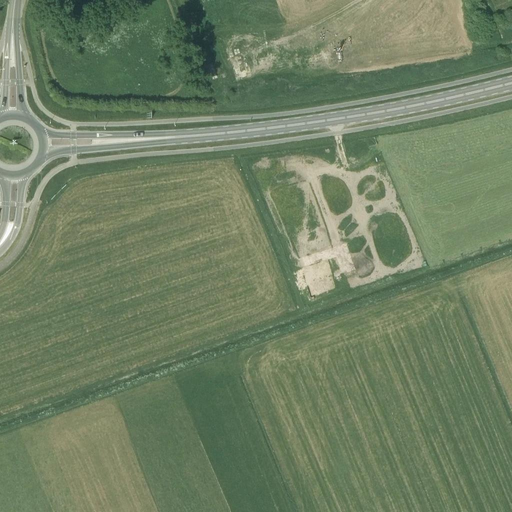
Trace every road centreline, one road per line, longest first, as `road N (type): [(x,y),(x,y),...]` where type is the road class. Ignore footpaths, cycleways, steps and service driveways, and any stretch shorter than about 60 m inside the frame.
road 1 (primary): [(170,137),(332,120),(511,83)]
road 2 (primary): [(170,137),(40,132)]
road 3 (primary): [(42,154),(170,137)]
